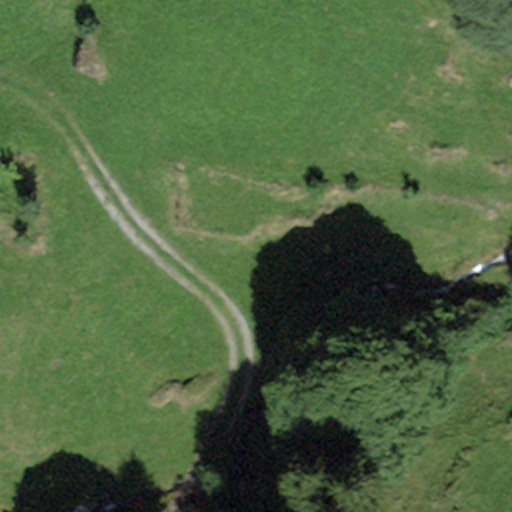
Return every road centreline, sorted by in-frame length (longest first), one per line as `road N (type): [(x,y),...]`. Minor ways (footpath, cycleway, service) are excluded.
road 1 (track): [(346,409),(164,260),(123,214),(56,109),(0,74)]
road 2 (track): [(346,409),(403,360),(511,296)]
